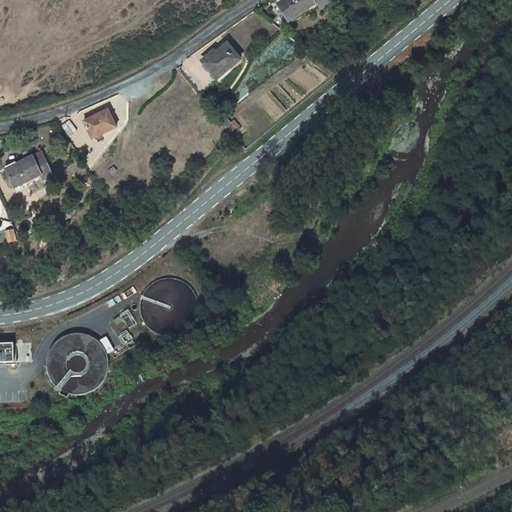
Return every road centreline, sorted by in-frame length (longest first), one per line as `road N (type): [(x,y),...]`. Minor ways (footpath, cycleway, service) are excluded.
road 1 (primary): [(448,0),(133,261),(32,314),(0,315)]
road 2 (unclassified): [(256,0),(115,88),(0,125)]
